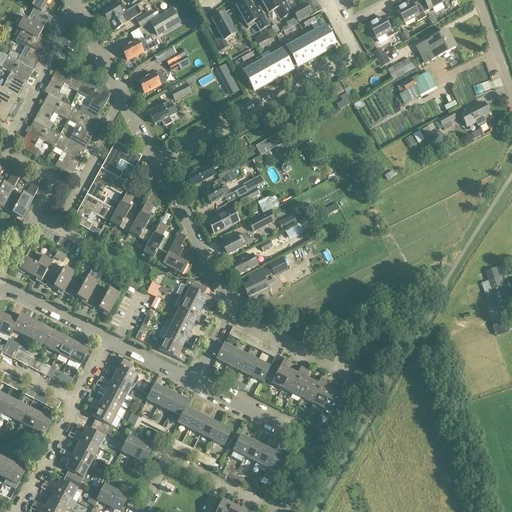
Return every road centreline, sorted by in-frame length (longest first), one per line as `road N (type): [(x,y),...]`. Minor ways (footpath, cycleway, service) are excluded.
road 1 (residential): [(158,167),(353,53),(340,29)]
road 2 (residential): [(194,382),(305,440),(311,459),(283,511)]
road 3 (residential): [(158,167),(71,0)]
road 4 (residential): [(228,317),(227,298),(158,167)]
road 5 (residential): [(344,374),(228,317)]
road 6 (residential): [(19,511),(77,403)]
